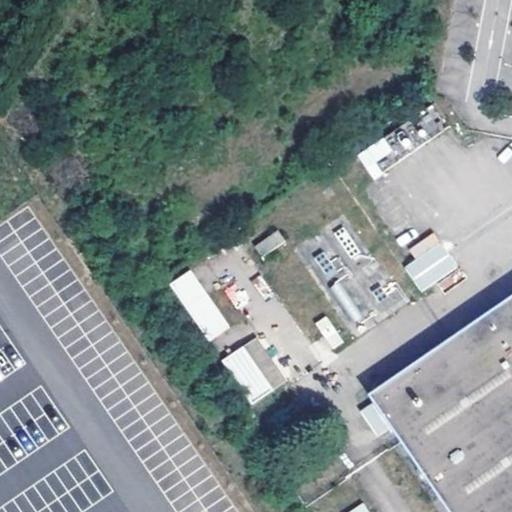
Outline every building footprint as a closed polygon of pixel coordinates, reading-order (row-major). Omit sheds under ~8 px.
[(451,127),(435,104),(360,156),(375,179),(451,127)] [(286,241),(279,230),(256,246),(264,257),(286,241)] [(433,232),(408,250),(415,259),(403,267),(421,293),(458,267),(433,232)] [(230,326),(193,271),(172,285),(210,340),(230,326)] [(331,289),(356,323),(373,311),(348,277),(331,289)] [(511,511),(511,298),(371,395),(450,511),(511,511)] [(326,315),(314,323),(333,350),(345,341),(326,315)] [(274,390),(245,347),(224,361),(254,404),(274,390)] [(368,511),(362,503),(347,511),(368,511)]
